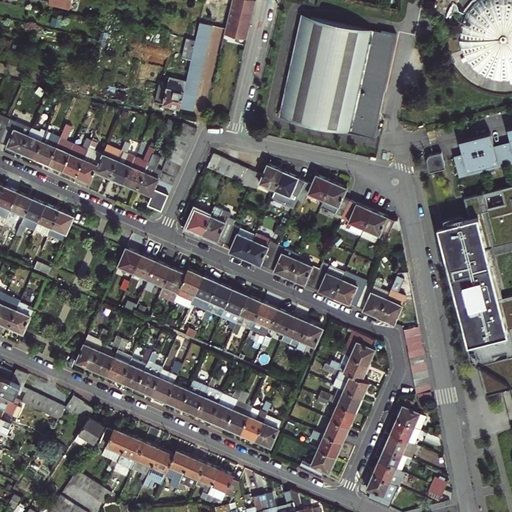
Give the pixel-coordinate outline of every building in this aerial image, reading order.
[(77,0),(53,0),(52,6),(75,11),(77,0)] [(251,33),(257,0),(234,0),(227,32),(250,36),(251,33)] [(457,0),(435,0),(432,7),(447,14),(450,15),(453,11),(458,13),(460,8),(455,5),(456,3),(457,0)] [(511,0),(477,0),(473,4),(468,10),(467,11),(463,19),(461,24),(461,27),(460,36),(460,45),(463,53),(467,61),(473,68),(479,73),(487,78),(496,80),(504,81),(511,80),(511,0)] [(345,131),(373,137),(395,31),(382,28),(381,30),(300,12),(278,114),(345,129),(345,131)] [(64,17),(55,15),(53,23),(62,25),(64,17)] [(190,78),(189,81),(183,109),(195,111),(214,27),(202,24),(198,40),(194,58),(193,63),(190,78)] [(190,38),(186,57),(194,58),(198,40),(190,38)] [(179,108),(183,109),(189,81),(170,77),(168,86),(160,84),(156,103),(179,108)] [(0,111),(0,142),(3,143),(14,117),(0,111)] [(14,117),(3,143),(12,147),(24,152),(35,128),(35,126),(14,117)] [(177,123),(170,120),(168,126),(175,129),(177,123)] [(456,153),(461,172),(511,158),(511,122),(510,123),(511,131),(511,138),(497,143),(493,128),(461,136),(465,151),(456,153)] [(63,137),(51,164),(56,166),(64,170),(76,143),(68,140),(74,126),(68,124),(63,137)] [(185,124),(155,193),(168,199),(198,129),(185,124)] [(43,131),(35,128),(24,152),(29,155),(37,158),(49,131),(44,129),(43,131)] [(41,160),(51,164),(63,137),(49,131),(37,158),(41,160)] [(76,143),(64,170),(69,172),(79,176),(95,140),(89,138),(85,147),(76,143)] [(95,139),(95,140),(79,176),(83,178),(92,181),(97,170),(104,152),(98,150),(101,141),(95,139)] [(122,149),(111,176),(116,178),(124,182),(135,157),(129,154),(133,145),(126,142),(122,149)] [(109,143),(104,152),(97,170),(102,172),(111,176),(122,149),(109,143)] [(431,167),(447,163),(443,147),(431,150),(428,155),(431,167)] [(143,160),(135,157),(124,182),(129,184),(139,188),(150,163),(154,153),(147,150),(143,160)] [(154,195),(155,193),(165,171),(158,168),(163,156),(154,152),(154,153),(150,163),(139,188),(143,190),(154,195)] [(265,174),(219,155),(214,168),(259,189),(261,183),(265,174)] [(270,162),(265,174),(261,183),(276,190),(285,169),(279,166),(270,162)] [(295,206),(298,199),(306,180),(294,174),(295,173),(285,169),(276,190),(273,196),(295,206)] [(308,193),(323,200),(332,179),(322,175),(317,172),(312,182),(306,180),(298,199),(304,202),(308,193)] [(341,218),(350,198),(344,195),(347,186),(339,182),(332,179),(323,200),(320,207),(335,214),(335,215),(341,218)] [(472,212),(444,220),(437,221),(481,392),(505,386),(511,384),(511,180),(467,192),(472,212)] [(0,206),(9,186),(3,183),(0,182),(0,206)] [(0,221),(3,216),(11,219),(23,192),(17,189),(9,186),(0,206),(0,221)] [(15,232),(20,234),(36,197),(30,195),(23,192),(11,219),(19,223),(15,232)] [(150,203),(164,209),(168,199),(155,193),(154,195),(150,203)] [(38,231),(50,203),(43,201),(36,197),(20,234),(25,236),(29,227),(38,231)] [(362,227),(363,224),(371,207),(361,203),(350,198),(341,218),(348,221),(362,227)] [(38,231),(52,237),(53,234),(64,209),(55,206),(50,203),(38,231)] [(196,231),(205,234),(214,213),(194,205),(185,226),(196,231)] [(214,213),(228,219),(229,215),(230,213),(216,207),(214,213)] [(393,230),(406,236),(402,217),(398,218),(383,212),(371,207),(363,224),(377,230),(373,238),(387,244),(393,230)] [(53,234),(67,240),(74,224),(78,215),(71,212),(64,209),(53,234)] [(234,228),(238,218),(229,215),(228,219),(214,213),(205,234),(213,238),(218,240),(218,239),(227,242),(234,228)] [(360,233),(362,227),(348,221),(346,225),(350,226),(349,228),(360,233)] [(373,238),(377,230),(363,224),(362,227),(360,233),(373,238)] [(247,256),(256,234),(241,228),(240,231),(234,228),(227,242),(226,247),(232,250),(237,252),(247,256)] [(269,266),(277,247),(279,244),(271,241),(272,238),(257,232),(256,234),(247,256),(255,260),(269,266)] [(291,275),(299,256),(277,247),(269,266),(279,270),(291,275)] [(130,248),(122,267),(137,274),(145,254),(138,251),(130,248)] [(137,274),(152,280),(160,261),(153,258),(145,254),(137,274)] [(312,284),(320,265),(299,256),(291,275),(299,278),(312,284)] [(334,293),(345,267),(323,258),(320,265),(312,284),(323,288),(334,293)] [(38,268),(52,274),(55,266),(42,260),(38,268)] [(166,286),(174,267),(167,264),(160,261),(152,280),(166,286)] [(346,266),(345,267),(334,293),(344,297),(356,303),(364,284),(367,275),(346,266)] [(183,270),(174,267),(166,286),(163,293),(178,299),(180,294),(189,273),(183,270)] [(200,272),(191,268),(189,273),(180,294),(196,300),(198,294),(207,275),(200,272)] [(403,271),(396,269),(386,293),(400,299),(405,289),(397,285),(403,271)] [(198,294),(213,300),(221,281),(215,278),(207,275),(198,294)] [(0,280),(0,319),(12,292),(3,289),(7,279),(2,276),(0,280)] [(128,281),(124,290),(129,292),(133,283),(128,281)] [(225,316),(237,287),(231,285),(221,281),(213,300),(209,309),(205,319),(212,321),(216,312),(225,316)] [(378,312),(386,293),(364,284),(356,303),(365,306),(378,312)] [(150,285),(148,289),(144,299),(149,301),(155,287),(150,285)] [(0,320),(4,323),(13,326),(25,299),(29,289),(23,287),(20,294),(12,290),(12,292),(0,319),(0,320)] [(140,308),(144,299),(148,289),(142,287),(134,305),(140,308)] [(234,320),(230,329),(236,332),(252,294),(246,291),(237,287),(225,316),(234,320)] [(386,315),(392,318),(400,299),(386,293),(378,312),(386,315)] [(180,294),(178,299),(193,306),(196,300),(180,294)] [(260,297),(252,294),(236,332),(242,334),(246,325),(254,328),(266,300),(260,297)] [(17,328),(26,332),(28,329),(37,308),(28,304),(29,301),(25,299),(13,326),(17,328)] [(265,344),(269,334),(273,325),(281,306),(274,303),(266,300),(254,328),(265,333),(261,342),(265,344)] [(273,325),(288,331),(296,312),(290,310),(281,306),(273,325)] [(200,317),(205,319),(209,309),(204,307),(200,317)] [(294,346),(290,355),(295,357),(311,319),(303,315),(296,312),(288,331),(284,342),(294,346)] [(319,322),(311,319),(295,357),(301,359),(304,350),(306,351),(311,341),(318,344),(326,325),(319,322)] [(423,323),(406,326),(418,390),(423,389),(425,397),(436,394),(423,323)] [(106,329),(102,339),(108,342),(112,331),(106,329)] [(356,333),(349,349),(372,359),(375,353),(379,343),(356,333)] [(275,337),(269,334),(265,344),(271,347),(275,337)] [(116,345),(123,348),(127,338),(120,335),(116,345)] [(133,340),(127,338),(123,348),(119,357),(111,375),(117,377),(126,381),(138,354),(129,350),(133,340)] [(85,354),(82,362),(88,365),(96,368),(104,350),(89,344),(85,354)] [(138,354),(126,381),(132,383),(141,387),(157,350),(151,347),(146,358),(138,354)] [(368,368),(372,359),(349,349),(345,359),(331,353),(329,359),(343,365),(345,366),(365,375),(368,368)] [(119,357),(104,350),(96,368),(102,371),(111,375),(119,357)] [(162,352),(157,350),(141,387),(147,390),(156,393),(167,367),(168,366),(159,362),(163,352),(162,352)] [(327,364),(341,370),(343,365),(329,359),(327,364)] [(177,370),(183,372),(187,362),(181,360),(177,370)] [(0,390),(12,396),(15,389),(22,393),(25,387),(20,385),(26,372),(13,366),(8,377),(0,373),(0,390)] [(370,386),(373,378),(365,375),(345,366),(341,375),(351,379),(349,385),(367,392),(370,386)] [(167,367),(156,393),(161,396),(171,400),(179,382),(182,374),(167,367)] [(223,377),(218,375),(213,386),(202,413),(208,415),(216,419),(227,392),(218,388),(223,377)] [(198,379),(194,388),(186,406),(191,408),(202,413),(213,386),(198,379)] [(323,391),(333,396),(342,400),(360,407),(363,401),(367,392),(349,385),(338,380),(335,388),(326,384),(323,391)] [(194,388),(179,382),(171,400),(176,402),(186,406),(194,388)] [(236,396),(227,392),(216,419),(222,421),(231,425),(247,387),(241,385),(236,396)] [(55,416),(61,407),(63,405),(25,387),(22,393),(19,399),(31,405),(55,416)] [(249,401),(254,390),(247,387),(231,425),(237,428),(247,431),(258,405),(249,401)] [(0,416),(6,419),(14,423),(22,405),(29,409),(31,405),(19,399),(12,396),(0,390),(0,416)] [(330,402),(333,396),(323,391),(320,397),(330,402)] [(415,396),(407,392),(402,404),(398,412),(420,421),(426,424),(432,412),(417,406),(419,401),(413,399),(415,396)] [(63,405),(61,407),(71,414),(81,420),(86,413),(90,407),(80,400),(70,394),(63,405)] [(258,405),(247,431),(252,434),(261,438),(273,411),(277,400),(273,398),(269,407),(259,403),(258,405)] [(357,416),(360,407),(342,400),(335,415),(353,423),(357,416)] [(314,413),(324,417),(326,411),(316,407),(314,413)] [(287,417),(273,411),(261,438),(267,440),(275,443),(287,417)] [(414,435),(420,421),(398,412),(395,419),(393,425),(414,435)] [(86,413),(81,420),(76,429),(91,439),(101,423),(95,420),(86,413)] [(329,430),(347,438),(350,431),(353,423),(335,415),(329,430)] [(317,432),(320,426),(309,421),(306,428),(317,432)] [(432,426),(444,431),(443,426),(434,422),(432,426)] [(106,461),(110,463),(124,431),(116,428),(110,425),(109,427),(102,424),(91,448),(108,455),(106,461)] [(390,432),(387,438),(417,452),(423,438),(414,435),(393,425),(390,432)] [(445,439),(444,431),(432,426),(429,432),(445,439)] [(343,446),(347,438),(329,430),(323,445),(341,452),(343,446)] [(133,435),(124,431),(110,463),(115,466),(118,460),(128,464),(139,438),(133,435)] [(143,470),(155,444),(149,442),(139,438),(128,464),(138,468),(143,470)] [(417,452),(387,438),(383,448),(380,453),(406,464),(409,457),(414,459),(417,452)] [(164,448),(155,444),(143,470),(149,473),(157,477),(164,462),(169,451),(164,448)] [(164,462),(179,468),(186,452),(181,450),(171,445),(169,451),(164,462)] [(337,461),(341,452),(323,445),(316,460),(307,456),(304,463),(327,473),(330,465),(334,467),(337,461)] [(188,484),(192,475),(200,458),(195,456),(186,452),(179,468),(175,477),(179,479),(188,484)] [(406,464),(380,453),(378,460),(374,467),(405,481),(411,466),(406,464)] [(207,481),(214,465),(209,462),(200,458),(192,475),(207,481)] [(205,499),(208,492),(217,496),(220,489),(227,493),(234,479),(226,476),(228,471),(225,470),(214,465),(207,481),(202,490),(200,496),(205,499)] [(77,487),(84,491),(89,494),(95,498),(102,501),(103,498),(109,488),(103,485),(101,484),(96,481),(91,478),(85,474),(80,471),(72,467),(65,479),(72,484),(77,487)] [(396,503),(405,481),(374,467),(371,475),(368,483),(372,484),(368,491),(396,503)] [(146,479),(149,473),(143,470),(140,477),(146,479)] [(435,477),(448,483),(451,475),(439,470),(435,477)] [(445,490),(448,483),(435,477),(432,484),(445,490)] [(282,499),(288,497),(285,485),(279,487),(282,499)] [(285,485),(288,497),(290,505),(291,511),(315,511),(313,502),(307,503),(306,500),(297,502),(294,489),(285,485)] [(254,492),(259,511),(275,511),(275,509),(273,502),(265,504),(261,490),(254,492)] [(10,491),(4,501),(12,505),(19,495),(10,491)] [(244,511),(259,511),(254,492),(249,493),(253,507),(244,510),(244,511)] [(86,511),(81,508),(75,505),(69,501),(63,497),(56,493),(49,504),(43,511),(86,511)] [(290,505),(288,497),(282,499),(273,501),(273,502),(275,509),(290,505)] [(0,507),(0,509),(3,511),(7,511),(12,505),(4,501),(0,507)]
